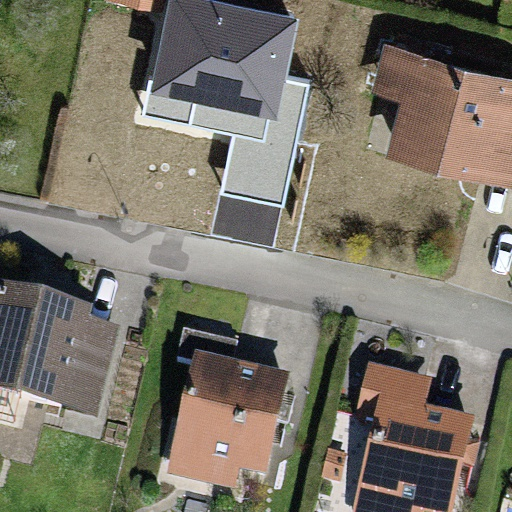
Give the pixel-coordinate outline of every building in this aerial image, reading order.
[(161,0),(115,0),(159,9),(161,0)] [(294,21),(184,0),(171,0),(149,113),(238,130),(226,191),(279,201),(301,88),(281,84),(294,21)] [(511,75),(378,44),(366,95),(389,101),(378,146),(511,177),(511,75)] [(108,327),(0,296),(0,392),(83,416),(108,327)] [(281,379),(190,363),(171,469),(222,479),(225,464),(264,471),(281,379)] [(407,511),(409,503),(443,509),(459,421),(415,413),(420,386),(362,375),(357,408),(372,411),(353,511),(407,511)]
